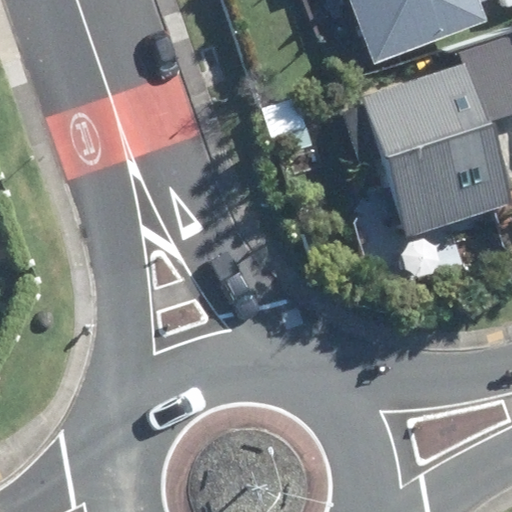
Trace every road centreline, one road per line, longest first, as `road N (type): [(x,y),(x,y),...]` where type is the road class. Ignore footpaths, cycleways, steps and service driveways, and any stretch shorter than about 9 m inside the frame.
road 1 (residential): [(134,423),(128,254),(84,16)]
road 2 (residential): [(84,16),(279,368)]
road 3 (secondary): [(315,386),(511,364)]
road 4 (secondary): [(134,423),(162,391),(199,370),(239,362),(279,368)]
road 5 (secondary): [(315,386),(344,415),(362,451),(363,511)]
road 6 (secondary): [(0,509),(119,462)]
road 7 (secondary): [(511,459),(401,511)]
